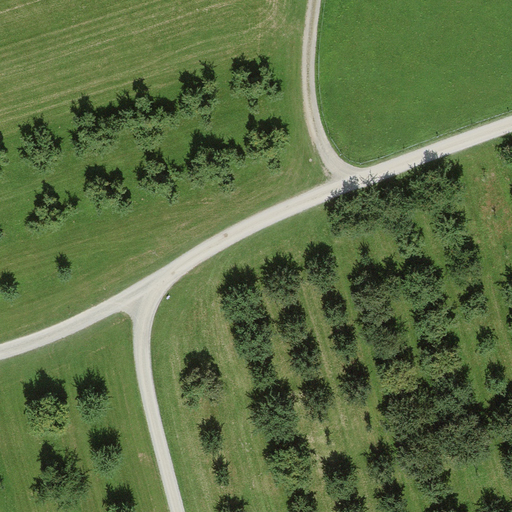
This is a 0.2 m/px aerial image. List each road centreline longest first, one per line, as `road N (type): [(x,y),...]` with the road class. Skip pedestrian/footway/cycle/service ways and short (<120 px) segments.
road 1 (track): [(144,290),(266,218),(354,180)]
road 2 (track): [(177,511),(147,390),(144,290)]
road 3 (track): [(316,0),(316,125),(328,153),(354,180)]
road 4 (track): [(354,180),(511,124)]
road 5 (track): [(0,352),(144,290)]
